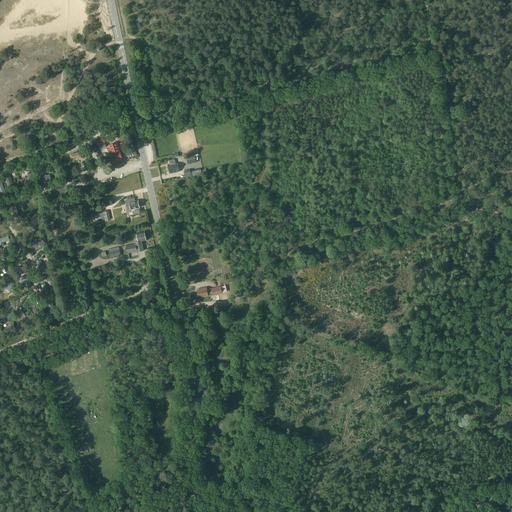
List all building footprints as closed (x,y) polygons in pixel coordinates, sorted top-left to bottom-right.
[(116,143),(109,145),(110,149),(105,151),(107,157),(108,159),(105,159),(107,163),(109,163),(116,161),(122,159),(119,152),(116,143)] [(187,157),(188,164),(196,162),(195,156),(187,157)] [(170,173),(180,171),(178,163),(169,165),(170,173)] [(20,179),(20,183),(30,184),(31,174),(27,173),(27,178),(23,177),(23,179),(20,179)] [(41,177),(38,178),(41,187),(52,183),(49,174),(46,175),(45,174),(40,176),(41,177)] [(5,178),(8,188),(13,186),(9,176),(5,178)] [(125,200),(126,206),(127,206),(127,210),(131,209),(131,210),(139,208),(138,201),(135,201),(134,198),(125,200)] [(136,243),(125,245),(127,254),(137,251),(137,252),(144,250),(142,241),(146,240),(145,232),(137,234),(138,242),(135,242),(136,243)] [(119,248),(109,250),(111,257),(121,255),(119,248)] [(36,261),(40,270),(44,268),(39,259),(36,261)] [(21,276),(21,281),(25,281),(25,285),(30,285),(30,276),(21,276)] [(44,283),(40,285),(45,294),(49,292),(44,283)] [(207,288),(197,290),(199,298),(208,296),(207,288)] [(52,300),(43,302),(44,306),(48,305),(49,312),(54,311),(52,300)] [(36,301),(28,303),(29,308),(33,307),(34,313),(38,312),(36,301)] [(17,310),(16,311),(18,313),(19,313),(22,318),(25,317),(20,307),(17,309),(17,310)] [(13,319),(4,320),(4,324),(9,324),(10,331),(15,331),(13,319)]
